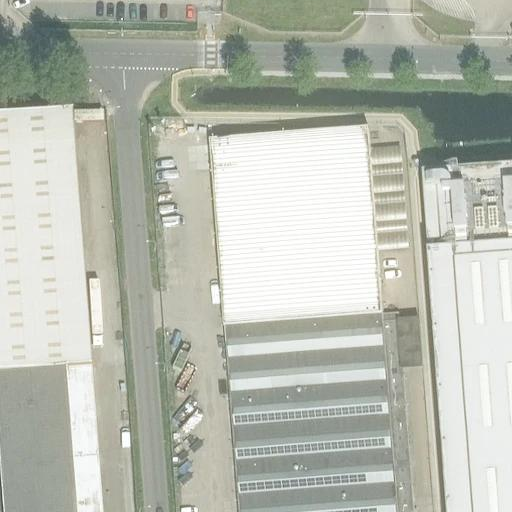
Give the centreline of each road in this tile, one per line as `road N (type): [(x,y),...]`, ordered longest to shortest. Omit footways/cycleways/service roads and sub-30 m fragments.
road 1 (unclassified): [(155,511),(126,57)]
road 2 (unclassified): [(511,62),(126,57)]
road 3 (unclassified): [(126,57),(0,55)]
